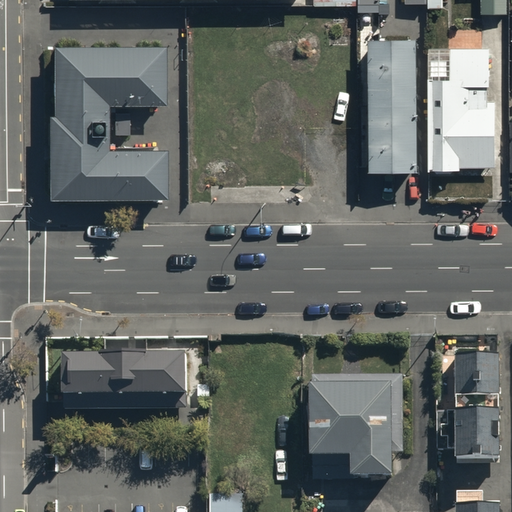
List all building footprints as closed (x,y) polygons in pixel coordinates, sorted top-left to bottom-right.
[(507,0),(480,0),(481,13),(507,13),(507,0)] [(419,39),(370,39),(370,174),(419,174),(419,39)] [(163,46),(48,45),(47,198),(165,199),(165,149),(107,148),(107,104),(162,104),(163,46)] [(497,51),(429,52),(429,170),(497,170),(497,51)] [(499,356),(456,356),(456,459),(499,459),(499,356)] [(184,359),(64,360),(64,409),(184,409),(184,359)] [(402,376),(308,376),(308,460),(350,460),(350,479),(392,479),(392,453),(402,453),(402,376)] [(245,511),(246,497),(212,498),(212,511),(245,511)] [(499,511),(499,503),(457,503),(456,511),(499,511)]
